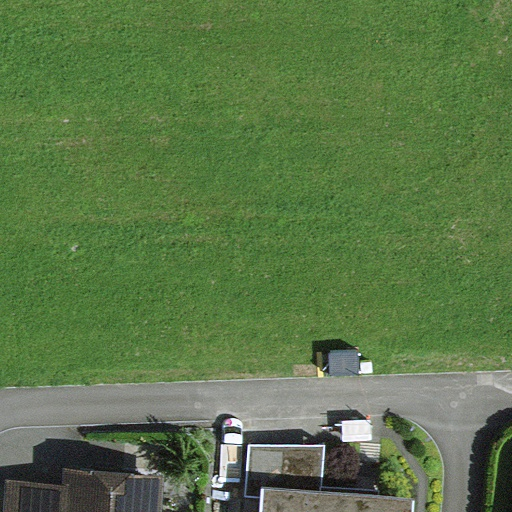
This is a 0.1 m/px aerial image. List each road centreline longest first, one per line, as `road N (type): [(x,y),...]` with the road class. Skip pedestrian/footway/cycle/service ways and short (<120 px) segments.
road 1 (residential): [(0,401),(464,389)]
road 2 (residential): [(464,389),(458,511)]
